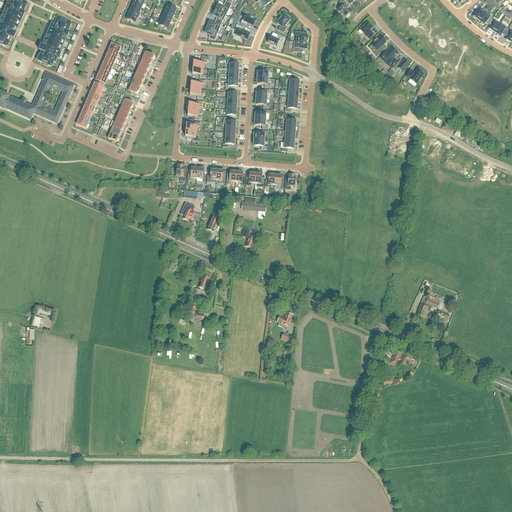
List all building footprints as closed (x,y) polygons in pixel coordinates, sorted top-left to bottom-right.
[(23,13),(27,4),(18,0),(12,0),(9,7),(7,6),(0,22),(0,44),(6,48),(11,39),(13,40),(16,35),(14,34),(24,13),(23,13)] [(114,9),(117,1),(114,0),(110,0),(108,7),(114,9)] [(135,0),(133,5),(141,9),(143,4),(135,0)] [(232,5),(231,5),(233,0),(222,0),(226,2),(224,5),(230,8),(232,5)] [(347,18),(350,16),(349,15),(349,14),(345,10),(348,7),(343,0),(339,3),(343,7),(337,11),(341,16),(342,15),(345,18),(346,17),(347,18)] [(133,5),(131,10),(141,14),(139,13),(141,9),(133,5)] [(226,16),(230,8),(224,5),(223,8),(218,5),(215,11),(226,16)] [(168,6),(166,11),(174,15),(176,10),(168,6)] [(478,12),(473,17),(475,20),(476,19),(478,21),(485,13),(489,8),(487,7),(483,11),(480,8),(480,9),(479,9),(477,11),(478,12)] [(131,10),(129,15),(138,20),(141,14),(131,10)] [(166,11),(163,16),(172,20),(174,15),(166,11)] [(221,24),(226,16),(215,11),(212,16),(217,19),(216,22),(221,24)] [(485,13),(478,21),(481,23),(480,24),(483,26),(485,23),(488,25),(491,20),(492,19),(490,17),(489,16),(485,13)] [(138,20),(129,15),(126,20),(135,24),(137,19),(138,20)] [(159,21),(161,21),(169,25),(172,20),(163,16),(162,15),(159,21)] [(242,21),(241,24),(246,27),(247,24),(253,27),(256,21),(246,15),(243,22),(242,21)] [(279,27),(278,30),(284,34),(287,28),(285,27),(290,21),(290,20),(284,16),(283,15),(283,16),(281,18),(279,21),(277,24),(277,25),(280,27),(279,27)] [(67,32),(71,23),(58,17),(54,26),(52,26),(42,47),(41,46),(39,51),(42,52),(38,61),(51,67),(53,63),(55,63),(57,59),(58,60),(60,55),(59,54),(69,33),(67,32)] [(491,20),(488,25),(490,27),(489,29),(494,33),(500,25),(499,25),(494,21),(494,22),(491,20)] [(169,25),(161,21),(159,26),(167,30),(169,25)] [(220,28),(221,24),(216,22),(214,25),(209,23),(207,29),(218,33),(220,28)] [(365,36),(369,40),(374,35),(371,33),(369,31),(372,28),(367,23),(359,30),(365,36)] [(500,25),(494,33),(495,34),(497,35),(496,36),(499,37),(501,34),(504,36),(507,31),(508,29),(507,29),(506,28),(503,26),(500,24),(499,25),(500,25)] [(237,25),(234,31),(237,32),(236,36),(247,41),(250,34),(242,31),(243,28),(237,25)] [(216,38),(218,33),(207,29),(205,34),(210,36),(209,39),(215,41),(216,38)] [(270,37),(267,43),(278,48),(280,41),(282,42),(283,39),(278,37),(276,39),(270,37)] [(368,48),(378,58),(385,50),(382,46),(386,43),(380,37),(377,40),(376,40),(374,43),(368,48)] [(295,43),(294,43),(293,53),(299,54),(299,50),(307,50),(307,46),(306,46),(306,44),(295,43)] [(109,50),(110,50),(119,54),(121,49),(112,45),(111,48),(110,47),(109,50)] [(397,54),(391,49),(387,54),(386,53),(382,57),(384,60),(383,61),(391,68),(396,62),(393,59),(397,54)] [(108,56),(116,59),(119,54),(110,50),(109,53),(108,53),(107,55),(108,56)] [(145,53),(143,58),(151,62),(152,61),(153,61),(154,57),(145,53)] [(105,61),(114,65),(116,59),(108,56),(106,58),(105,61)] [(143,58),(140,64),(149,68),(149,66),(150,67),(152,62),(143,58)] [(194,62),(193,69),(203,70),(204,64),(207,64),(207,61),(201,60),(201,63),(194,62)] [(112,70),(114,65),(105,61),(104,63),(102,66),(103,66),(112,70)] [(229,64),(229,70),(239,71),(239,65),(233,64),(233,61),(227,61),(227,64),(229,64)] [(397,63),(393,69),(395,71),(398,69),(403,73),(409,66),(404,61),(400,66),(397,63)] [(140,64),(138,69),(147,73),(147,72),(148,72),(150,68),(140,64)] [(112,70),(103,66),(102,69),(101,68),(100,71),(101,71),(109,75),(112,70)] [(147,73),(138,69),(136,75),(144,79),(145,77),(145,78),(147,73)] [(203,70),(193,69),(192,75),(200,76),(199,79),(205,80),(206,76),(203,76),(203,70)] [(257,72),(257,79),(268,79),(268,73),(271,73),(271,70),(265,70),(265,73),(257,72)] [(110,75),(109,75),(101,71),(100,74),(99,74),(98,76),(99,77),(107,80),(110,75)] [(410,80),(416,85),(423,75),(417,71),(414,74),(410,71),(406,77),(410,80)] [(2,110),(3,110),(4,110),(31,121),(33,114),(57,124),(74,86),(46,74),(43,81),(44,82),(33,106),(26,103),(26,102),(23,101),(22,104),(9,99),(9,98),(7,97),(2,108),(2,109),(2,110)] [(144,79),(136,75),(133,80),(142,84),(142,83),(143,83),(145,79),(144,79)] [(107,80),(99,77),(98,79),(97,79),(96,82),(105,86),(107,80)] [(290,81),(289,87),(299,87),(299,82),(293,81),(294,78),(287,77),(287,81),(290,81)] [(268,79),(257,79),(257,85),(264,85),(264,89),(270,89),(271,86),(268,86),(268,79)] [(142,84),(133,80),(131,86),(139,90),(140,88),(141,89),(143,85),(142,84)] [(191,83),(190,90),(201,91),(202,85),(205,85),(205,82),(199,81),(199,84),(191,83)] [(238,82),(228,82),(228,85),(226,85),(225,91),(231,91),(232,88),(238,88),(238,82)] [(93,89),(102,93),(104,88),(95,83),(93,86),(94,87),(93,89)] [(139,90),(131,86),(128,92),(126,91),(125,94),(131,96),(132,93),(137,95),(138,94),(140,90),(139,90)] [(91,94),(100,98),(102,93),(93,89),(92,89),(91,91),(92,92),(91,94)] [(201,91),(190,90),(190,96),(197,97),(197,100),(203,100),(203,97),(204,97),(204,95),(201,94),(201,91)] [(256,93),(256,99),(267,100),(267,94),(270,94),(270,91),(264,90),(264,94),(256,93)] [(89,100),(97,103),(100,98),(91,94),(90,94),(89,97),(90,97),(89,100)] [(122,106),(131,110),(133,106),(132,106),(133,104),(128,102),(129,99),(124,97),(122,100),(125,101),(122,106)] [(86,105),(95,109),(95,108),(97,103),(89,100),(88,99),(87,102),(86,105)] [(267,100),(256,99),(256,106),(263,106),(263,109),(269,110),(269,106),(266,106),(267,100)] [(189,104),(188,110),(199,112),(199,108),(202,108),(203,106),(202,106),(203,103),(197,102),(196,105),(189,104)] [(95,109),(86,105),(86,104),(84,107),(85,108),(84,110),(93,114),(95,109)] [(297,105),(288,104),(287,110),(285,109),(284,113),(291,113),(291,110),(297,110),(297,105)] [(120,112),(128,115),(129,116),(131,112),(130,111),(131,110),(122,106),(120,112)] [(93,114),(84,110),(83,110),(82,112),(83,113),(82,115),(91,119),(93,114)] [(199,112),(188,110),(187,117),(195,118),(194,121),(201,121),(201,118),(198,118),(199,112)] [(255,114),(255,120),(266,121),(266,114),(269,115),(269,111),(263,111),(263,114),(255,114)] [(117,117),(126,121),(127,121),(129,117),(128,117),(128,115),(120,112),(117,117)] [(91,119),(82,115),(81,115),(80,118),(81,118),(80,120),(88,124),(91,119)] [(115,123),(124,126),(124,127),(126,123),(125,122),(126,121),(117,117),(115,123)] [(287,121),(286,126),(296,127),(296,121),(290,121),(290,118),(284,117),(284,120),(287,121)] [(226,125),(226,128),(235,128),(236,123),(230,122),(230,119),(224,119),(223,122),(223,125),(226,125)] [(88,124),(80,120),(79,120),(78,123),(77,126),(86,130),(88,124)] [(266,121),(255,120),(254,126),(262,127),(262,130),(268,130),(268,127),(265,127),(266,121)] [(113,128),(121,132),(122,132),(124,128),(123,128),(124,126),(115,123),(113,128)] [(186,125),(186,131),(196,133),(197,126),(200,127),(200,123),(194,123),(194,126),(186,125)] [(110,134),(119,137),(120,138),(121,134),(121,133),(121,132),(113,128),(110,134)] [(196,133),(186,131),(185,138),(192,138),(192,142),(198,142),(199,139),(196,139),(196,133)] [(254,134),(254,141),(264,141),(265,135),(268,135),(268,132),(262,132),(261,135),(254,134)] [(119,137),(110,134),(108,139),(117,143),(119,139),(118,139),(119,137)] [(235,140),(225,139),(225,145),(222,145),(222,148),(228,149),(228,146),(234,146),(235,140)] [(264,141),(254,141),(253,147),(261,147),(261,151),(267,151),(267,148),(264,147),(264,141)] [(294,144),(285,144),(284,149),(282,149),(281,152),(287,153),(288,150),(294,150),(294,144)] [(175,175),(177,175),(176,179),(180,179),(180,182),(186,182),(187,174),(184,174),(184,167),(183,167),(178,167),(177,167),(177,170),(175,170),(175,175)] [(197,169),(191,168),(191,175),(188,175),(187,181),(194,182),(194,180),(196,180),(197,169)] [(204,169),(197,169),(196,180),(197,180),(197,179),(202,180),(202,183),(205,183),(206,176),(203,176),(204,169)] [(216,183),(217,170),(211,170),(210,177),(207,176),(207,183),(210,183),(216,183)] [(217,170),(216,183),(216,182),(219,182),(218,184),(225,185),(225,178),(222,178),(223,171),(217,170)] [(235,184),(236,172),(230,171),(230,178),(227,178),(226,185),(232,185),(233,184),(235,184)] [(242,172),(236,172),(235,184),(241,184),(241,186),(244,186),(245,180),(242,179),(242,172)] [(249,180),(246,180),(245,186),(252,187),(252,185),(255,185),(256,174),(250,173),(249,180)] [(262,174),(256,174),(255,185),(257,186),(257,187),(264,188),(264,181),(261,181),(262,174)] [(275,175),(269,175),(269,182),(265,181),(265,188),(271,189),(271,187),(274,187),(275,175)] [(281,176),(275,175),(274,187),(280,188),(280,189),(283,190),(284,183),(281,183),(281,176)] [(284,190),(291,190),(291,187),(294,188),(295,177),(294,177),(290,176),(290,177),(289,176),(288,183),(285,183),(284,190)] [(241,211),(266,213),(266,205),(242,203),(241,211)] [(185,204),(180,215),(184,217),(183,219),(187,221),(188,218),(192,220),(193,219),(195,220),(196,214),(195,214),(192,213),(192,212),(194,207),(189,205),(189,206),(185,204)] [(217,221),(219,217),(215,215),(213,214),(209,223),(210,224),(207,230),(213,232),(218,222),(217,221)] [(255,243),(257,238),(249,234),(250,232),(245,230),(242,237),(248,240),(245,247),(251,249),(254,242),(255,243)] [(201,281),(198,287),(197,291),(194,289),(194,290),(189,299),(193,301),(190,308),(194,310),(198,303),(196,302),(201,289),(204,290),(209,279),(203,277),(201,282),(201,281)] [(439,304),(428,299),(425,305),(432,308),(437,310),(439,304)] [(417,315),(416,316),(423,319),(423,318),(427,319),(430,312),(432,308),(425,305),(425,306),(421,304),(418,312),(418,313),(417,313),(417,315)] [(280,317),(277,323),(287,328),(292,316),(287,314),(285,317),(285,316),(284,319),(280,317)] [(40,331),(43,321),(35,318),(32,328),(40,331)] [(283,334),(280,340),(288,343),(291,338),(283,334)] [(402,353),(395,351),(390,364),(397,367),(399,360),(401,361),(401,364),(405,365),(407,358),(403,356),(402,359),(400,358),(402,353)]
